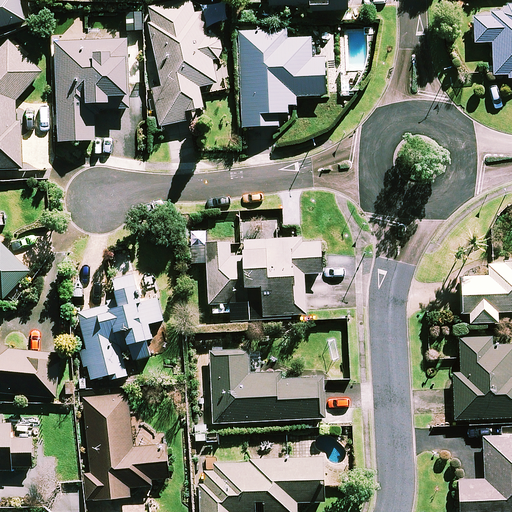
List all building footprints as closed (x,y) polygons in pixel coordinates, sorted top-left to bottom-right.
[(0,0),(0,27),(26,21),(21,0),(0,0)] [(192,6),(190,0),(180,0),(147,6),(161,86),(154,88),(161,126),(194,120),(192,110),(205,107),(201,87),(218,84),(214,59),(224,58),(221,40),(209,42),(206,25),(228,21),(225,0),(192,6)] [(271,0),(271,6),(312,6),(312,11),(350,11),(349,0),(271,0)] [(493,41),(493,76),(507,76),(507,79),(511,79),(511,3),(505,4),(505,12),(475,12),(475,41),(493,41)] [(281,113),(289,113),(289,106),(298,106),(298,96),(328,95),(326,58),(312,58),(311,37),(289,38),(289,30),(240,32),(243,126),(281,125),(281,113)] [(18,120),(17,100),(45,73),(11,38),(0,48),(0,170),(25,170),(24,120),(18,120)] [(128,108),(129,95),(131,41),(62,39),(58,140),(96,141),(97,102),(112,103),(112,108),(128,108)] [(246,240),(246,247),(233,247),(233,243),(193,244),(193,263),(208,262),(210,306),(213,306),(213,314),(233,313),(233,310),(239,310),(239,303),(264,303),(264,315),(307,314),(306,273),(324,273),(323,238),(246,240)] [(0,296),(4,301),(30,272),(6,246),(0,246),(0,296)] [(511,311),(511,262),(489,263),(490,276),(461,277),(462,313),(470,313),(471,323),(498,322),(497,312),(511,311)] [(144,302),(138,274),(115,278),(120,303),(76,312),(90,379),(127,372),(119,331),(127,329),(130,343),(154,338),(151,323),(164,320),(159,299),(144,302)] [(511,344),(498,345),(497,336),(459,338),(460,371),(455,371),(456,419),(511,417),(511,344)] [(0,348),(0,392),(59,395),(61,352),(0,348)] [(250,352),(213,354),(216,423),(326,418),(324,377),(280,379),(279,372),(251,374),(250,352)] [(133,447),(130,394),(86,397),(92,492),(102,491),(103,498),(132,496),(131,486),(154,485),(153,478),(171,477),(169,445),(133,447)] [(0,469),(12,471),(13,466),(34,467),(35,438),(14,437),(15,424),(0,423),(0,469)] [(511,511),(511,435),(484,437),(486,479),(459,480),(460,511),(511,511)] [(256,511),(256,501),(264,501),(264,511),(299,511),(299,502),(327,501),(325,456),(257,460),(257,462),(198,465),(200,511),(256,511)]
